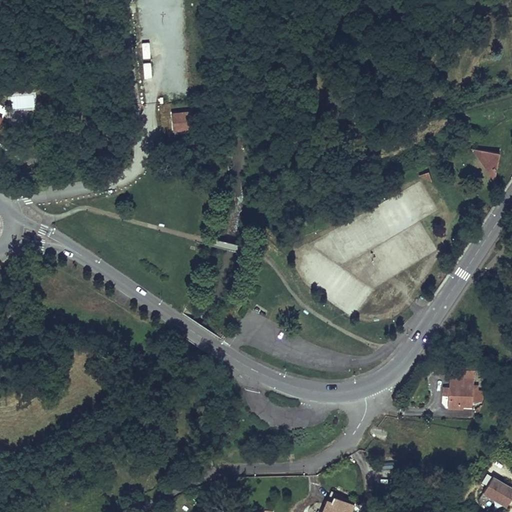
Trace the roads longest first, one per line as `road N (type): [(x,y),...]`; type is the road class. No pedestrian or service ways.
road 1 (tertiary): [(14,228),(74,248),(263,375),(328,393),(363,388)]
road 2 (residential): [(363,388),(358,428),(345,447),(312,465),(198,471),(135,511)]
road 3 (tertiary): [(363,388),(401,364),(511,207)]
